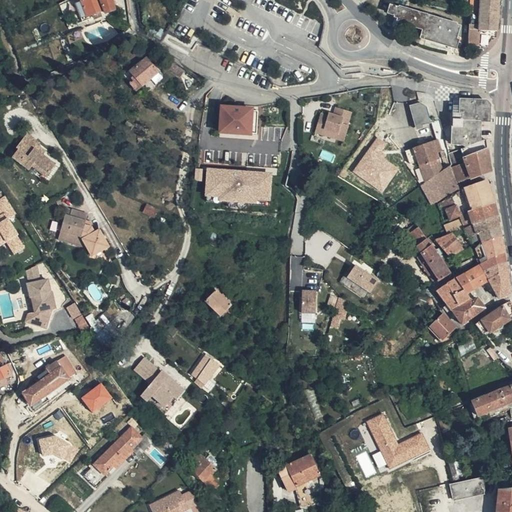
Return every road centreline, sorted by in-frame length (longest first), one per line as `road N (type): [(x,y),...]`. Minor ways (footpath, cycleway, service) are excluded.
road 1 (residential): [(133,0),(138,29),(252,91),(385,80),(471,92)]
road 2 (tertiary): [(511,229),(501,151),(506,87)]
